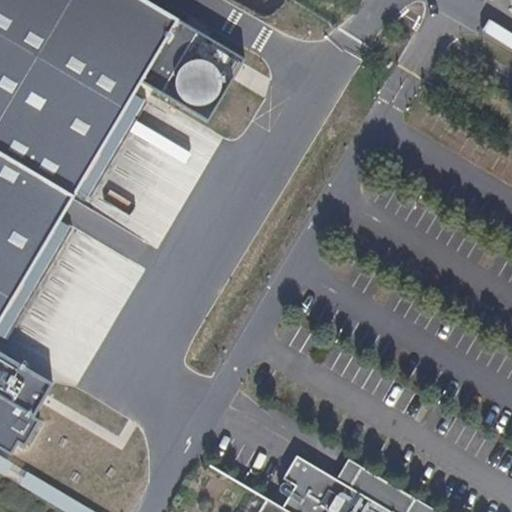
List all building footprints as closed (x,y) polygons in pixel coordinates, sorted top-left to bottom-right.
[(155,0),(0,0),(0,415),(45,442),(261,63),(155,0)] [(402,511),(411,498),(358,467),(346,488),(333,480),(293,457),(280,479),(292,487),(279,508),(263,499),(255,511),(402,511)] [(88,511),(0,460),(0,474),(64,511),(88,511)] [(345,460),(333,480),(346,488),(358,467),(345,460)] [(434,511),(411,498),(402,511),(434,511)]
